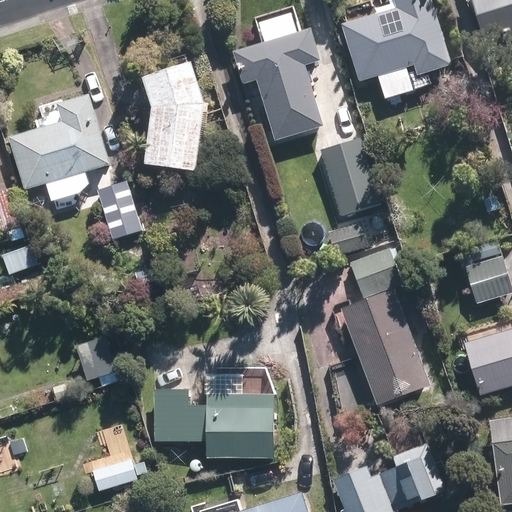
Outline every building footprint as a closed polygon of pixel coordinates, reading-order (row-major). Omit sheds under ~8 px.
[(444,65),(423,0),(391,0),(396,14),(343,31),(359,80),(412,63),(416,74),(444,65)] [(511,35),(511,0),(468,0),(483,45),(511,35)] [(301,37),(234,58),(242,83),(255,79),(274,140),(315,127),(296,68),(310,64),(301,37)] [(142,85),(151,114),(145,168),(191,173),(198,111),(185,71),(142,85)] [(103,163),(84,103),(3,129),(22,189),(103,163)] [(357,146),(323,156),(341,215),(375,205),(357,146)] [(140,231),(125,185),(97,194),(112,240),(140,231)] [(358,230),(332,237),(336,254),(362,247),(358,230)] [(28,251),(3,259),(8,273),(33,264),(28,251)] [(384,254),(352,266),(364,296),(395,284),(384,254)] [(498,264),(468,273),(476,302),(506,294),(498,264)] [(389,299),(343,317),(376,401),(422,383),(389,299)] [(511,333),(465,348),(480,397),(511,387),(511,333)] [(272,399),(157,397),(157,441),(215,442),(215,456),(271,457),(272,399)] [(511,425),(491,428),(500,503),(511,501),(511,425)] [(57,459),(34,466),(47,509),(70,502),(57,459)] [(416,463),(379,477),(392,511),(395,511),(430,498),(416,463)] [(264,472),(230,480),(233,492),(267,485),(264,472)] [(386,511),(373,478),(336,493),(343,511),(386,511)] [(296,511),(292,498),(248,511),(296,511)]
